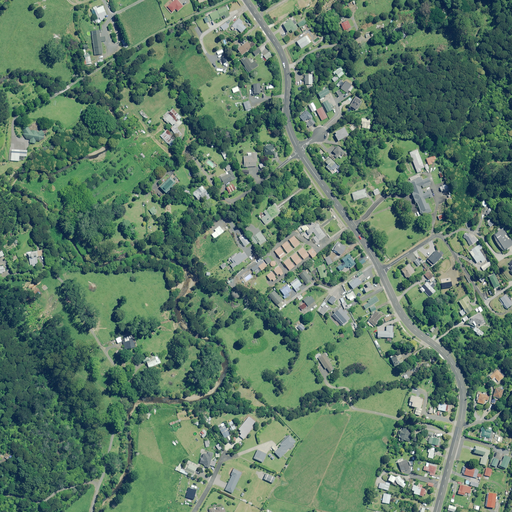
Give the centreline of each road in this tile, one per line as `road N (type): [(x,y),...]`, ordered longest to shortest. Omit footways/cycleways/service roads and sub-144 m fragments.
road 1 (secondary): [(380,271),(405,320),(456,371),(459,426)]
road 2 (secondary): [(246,0),(282,56),(285,114),(297,148)]
road 3 (residential): [(184,144),(228,201),(299,151)]
road 4 (residential): [(380,271),(439,233),(486,303)]
road 5 (secondary): [(299,151),(380,271)]
